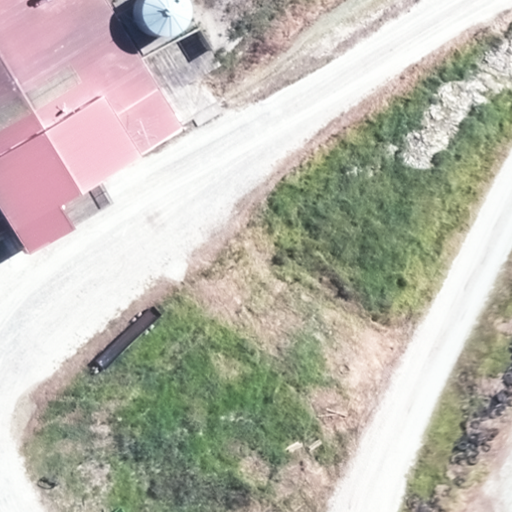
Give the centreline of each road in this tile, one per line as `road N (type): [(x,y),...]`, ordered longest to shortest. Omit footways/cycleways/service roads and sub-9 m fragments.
road 1 (track): [(0,392),(283,128),(452,0)]
road 2 (track): [(511,186),(414,394),(385,511)]
